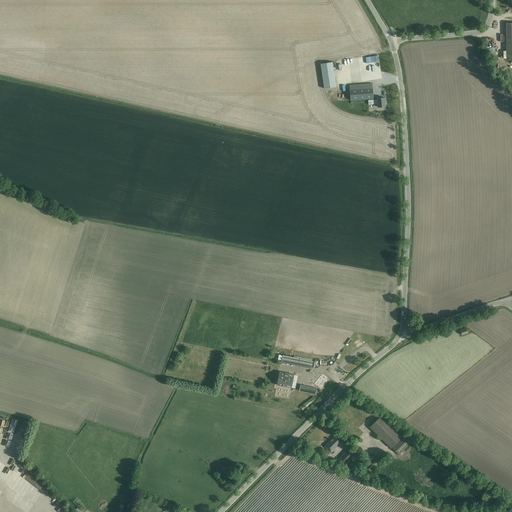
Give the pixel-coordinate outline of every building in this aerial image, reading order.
[(377,58),(365,62),(370,74),(380,71),(380,69),(391,66),(388,56),(377,60),(377,58)] [(357,61),(347,63),(348,68),(356,66),(356,69),(358,69),(357,61)] [(332,62),(321,64),(324,89),(336,87),(332,62)] [(374,99),(372,83),(349,85),(351,101),(374,99)] [(377,100),(368,100),(369,105),(378,104),(378,107),(386,106),(385,98),(377,98),(377,100)] [(283,356),(281,363),(311,369),(313,362),(283,356)] [(294,375),(280,372),(277,385),(291,388),(294,375)] [(325,373),(316,383),(323,390),(332,379),(325,373)] [(301,385),(301,390),(317,393),(318,387),(301,385)] [(382,416),(370,427),(392,448),(399,455),(413,441),(406,434),(403,437),(382,416)] [(338,433),(325,446),(331,452),(344,439),(338,433)] [(351,446),(339,458),(338,459),(344,465),(351,459),(354,462),(361,455),(351,446)] [(381,463),(376,458),(373,455),(371,457),(366,453),(364,455),(368,460),(360,468),(367,476),(381,463)] [(223,468),(219,471),(229,481),(233,477),(223,468)]
